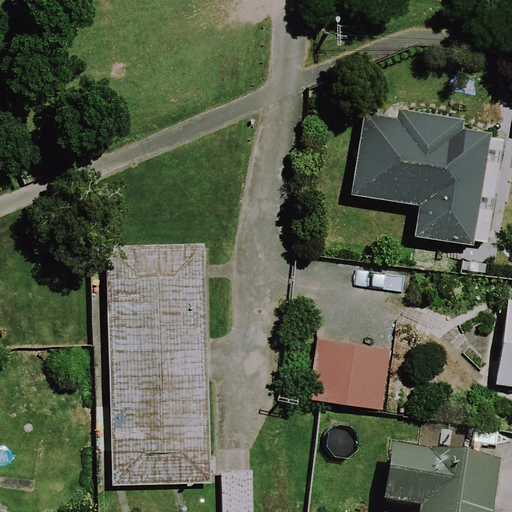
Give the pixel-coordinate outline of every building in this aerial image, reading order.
[(406,241),(486,252),(503,133),(356,113),(344,201),(410,210),(406,241)] [(212,478),(205,242),(110,244),(117,481),(212,478)] [(511,304),(499,302),(486,387),(511,390),(511,304)] [(372,414),(382,351),(315,341),(305,404),(372,414)] [(492,511),(499,465),(394,451),(387,508),(414,511),(492,511)] [(256,511),(257,469),(225,469),(223,511),(256,511)]
